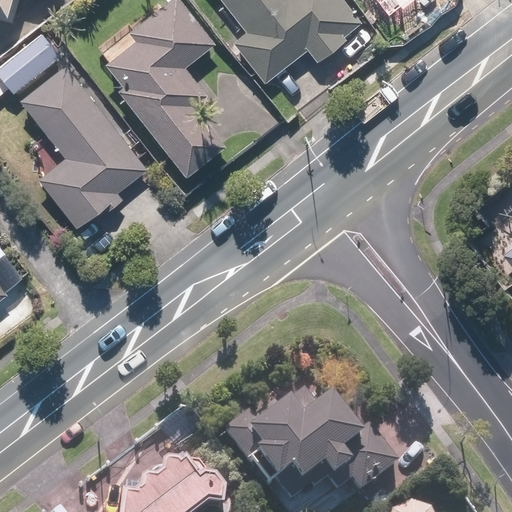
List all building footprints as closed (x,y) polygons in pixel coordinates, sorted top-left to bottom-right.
[(0,0),(0,19),(12,23),(18,0),(0,0)] [(123,86),(118,90),(153,135),(150,137),(159,148),(161,146),(186,178),(226,147),(194,106),(207,96),(185,68),(215,44),(180,0),(170,0),(129,32),(135,40),(105,64),(123,86)] [(220,0),(246,32),(232,43),(265,84),(307,51),(317,62),(346,40),(344,37),(362,23),(344,0),(220,0)] [(376,0),(390,17),(413,0),(376,0)] [(60,56),(42,33),(0,66),(0,87),(5,83),(13,93),(60,56)] [(147,169),(65,65),(20,100),(66,158),(39,179),(77,228),(101,209),(105,213),(123,199),(117,193),(147,169)] [(511,200),(498,211),(511,229),(511,231),(497,243),(511,262),(511,200)] [(344,504),(396,463),(368,427),(360,433),(329,394),(313,407),(299,390),(259,421),(251,411),(223,433),(270,493),(275,489),(289,508),(325,480),(344,504)] [(222,511),(227,485),(205,479),(205,471),(184,466),(181,470),(165,467),(162,482),(157,486),(141,484),(140,498),(137,500),(121,498),(119,511),(222,511)] [(428,511),(417,509),(414,503),(395,511),(428,511)]
